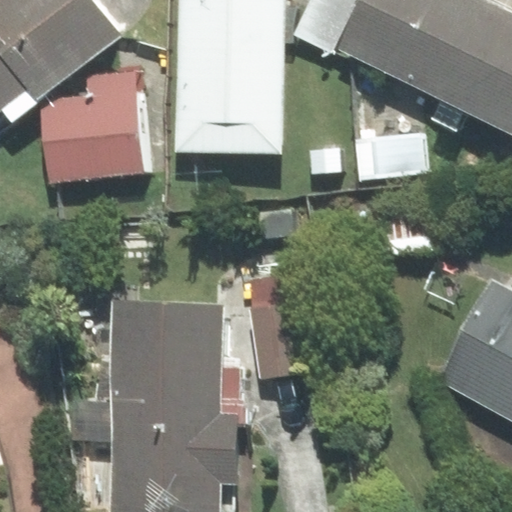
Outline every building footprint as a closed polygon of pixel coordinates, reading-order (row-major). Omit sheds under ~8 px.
[(0,0),(0,150),(147,56),(111,0),(0,0)] [(170,0),(160,167),(288,175),(297,0),(170,0)] [(511,33),(435,0),(376,0),(335,61),(511,161),(511,33)] [(442,206),(383,211),(388,270),(447,266),(442,206)] [(511,306),(498,299),(435,387),(511,446),(511,306)] [(234,511),(247,327),(120,319),(107,511),(234,511)]
